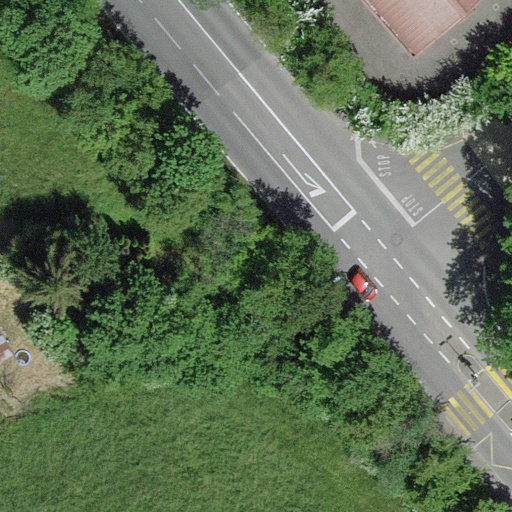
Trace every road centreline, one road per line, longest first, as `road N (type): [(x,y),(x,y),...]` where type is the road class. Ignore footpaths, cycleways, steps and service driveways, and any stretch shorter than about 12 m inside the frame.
road 1 (tertiary): [(378,258),(165,0)]
road 2 (tertiary): [(511,416),(378,258)]
road 3 (residential): [(511,144),(378,258)]
